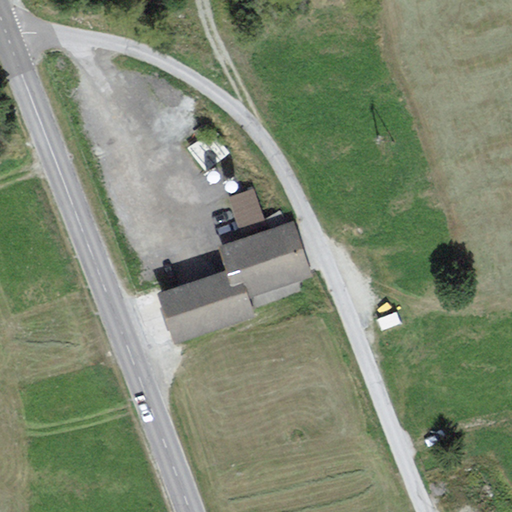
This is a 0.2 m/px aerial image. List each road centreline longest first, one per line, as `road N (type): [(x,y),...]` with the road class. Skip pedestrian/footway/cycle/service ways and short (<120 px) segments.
road 1 (unclassified): [(7,36),(60,33),(138,52),(196,80),(251,125),(307,219),(423,511)]
road 2 (secondary): [(7,36),(188,511)]
road 3 (track): [(204,0),(246,104),(244,117)]
